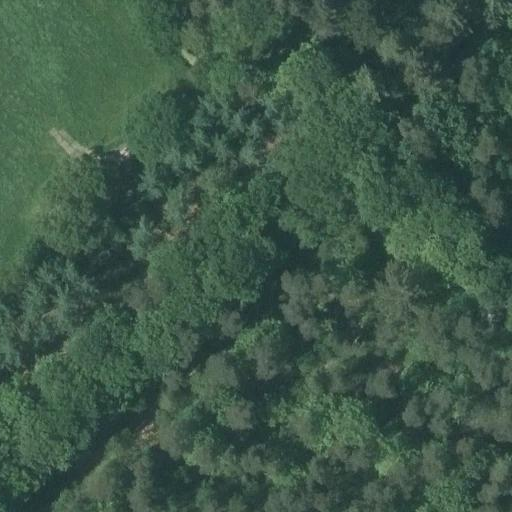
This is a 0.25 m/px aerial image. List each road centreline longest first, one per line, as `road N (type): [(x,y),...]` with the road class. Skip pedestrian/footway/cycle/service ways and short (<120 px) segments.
road 1 (track): [(0,464),(361,147)]
road 2 (track): [(361,147),(511,305)]
road 3 (track): [(361,147),(511,11)]
